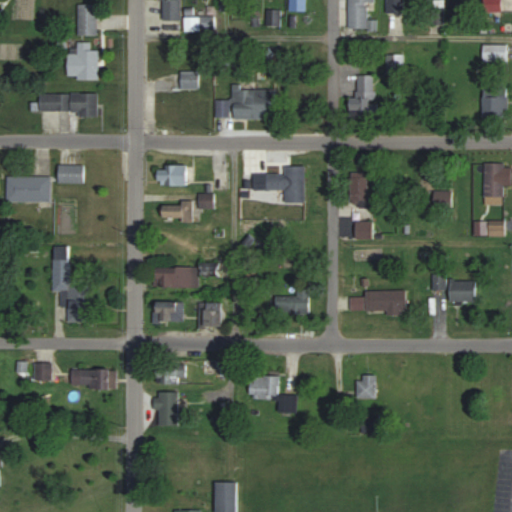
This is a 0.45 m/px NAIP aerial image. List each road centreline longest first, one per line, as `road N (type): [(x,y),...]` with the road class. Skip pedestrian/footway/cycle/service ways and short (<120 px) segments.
road 1 (residential): [(511,343),(0,338)]
road 2 (residential): [(135,511),(136,0)]
road 3 (residential): [(511,139),(0,139)]
road 4 (residential): [(335,343),(333,0)]
